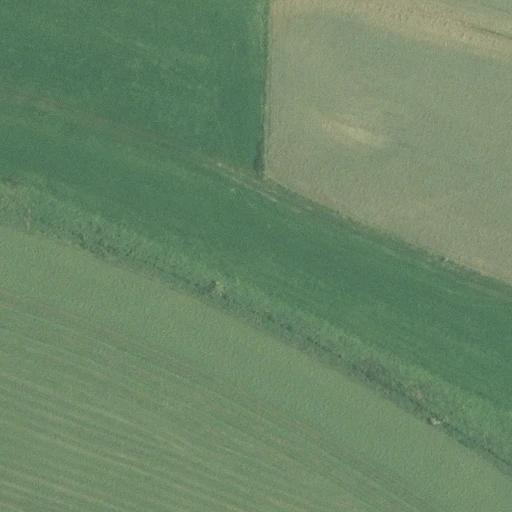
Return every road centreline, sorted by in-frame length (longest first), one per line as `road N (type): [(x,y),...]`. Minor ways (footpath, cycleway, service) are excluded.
road 1 (track): [(0,210),(247,309),(511,467)]
road 2 (track): [(511,293),(224,170),(0,106)]
